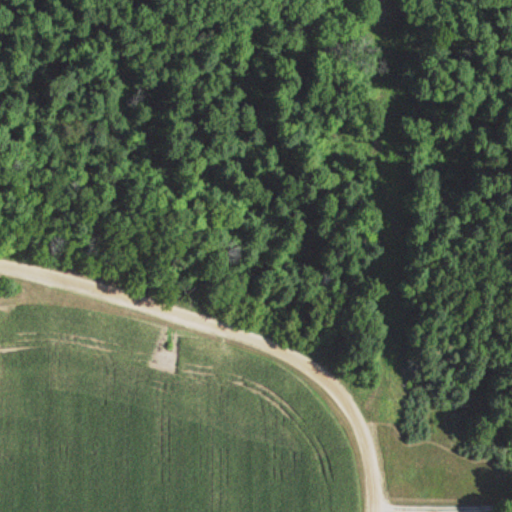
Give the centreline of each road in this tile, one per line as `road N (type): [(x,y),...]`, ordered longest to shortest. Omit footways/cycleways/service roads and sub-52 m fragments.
road 1 (residential): [(356,511),(347,411),(308,354),(140,296)]
road 2 (residential): [(140,296),(0,254)]
